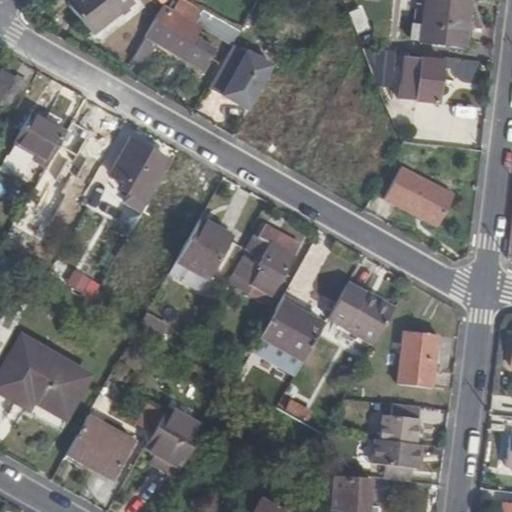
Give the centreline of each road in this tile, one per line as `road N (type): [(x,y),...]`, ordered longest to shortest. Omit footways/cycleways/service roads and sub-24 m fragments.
road 1 (residential): [(482,302),(0,25)]
road 2 (residential): [(511,60),(482,302)]
road 3 (residential): [(482,302),(457,511)]
